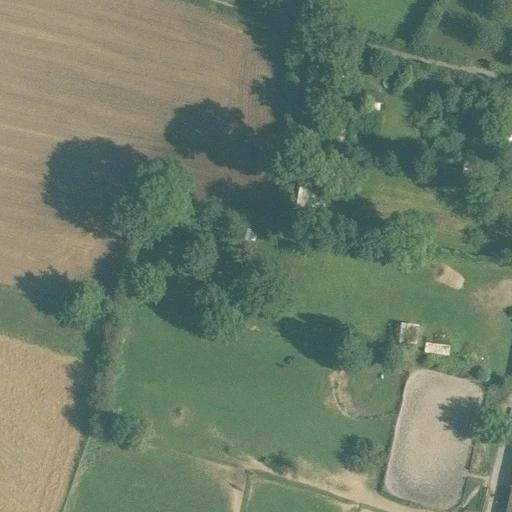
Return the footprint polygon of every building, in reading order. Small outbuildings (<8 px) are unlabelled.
[(382,115),(363,114),(361,140),(380,141),(382,115)] [(511,162),(511,137),(506,136),(501,160),(511,162)] [(487,168),(492,145),(477,141),(471,165),(465,163),(462,179),(491,186),(495,170),(487,168)] [(305,181),(335,185),(338,166),(308,161),(305,181)] [(324,231),(330,197),(303,192),(297,226),(324,231)] [(250,243),(253,232),(247,231),(244,241),(250,243)]
